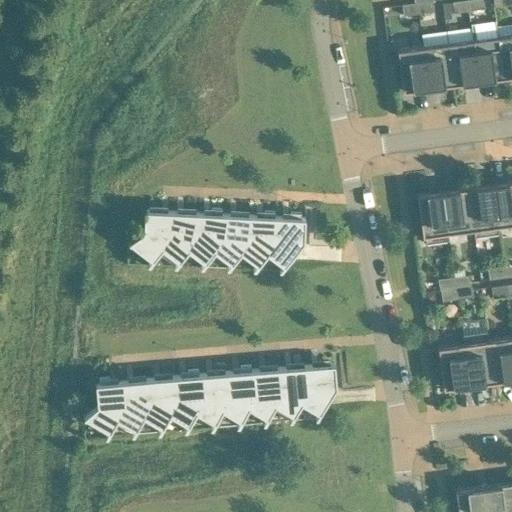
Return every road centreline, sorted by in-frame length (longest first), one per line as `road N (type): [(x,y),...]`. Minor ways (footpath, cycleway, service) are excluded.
road 1 (residential): [(348,146),(398,437)]
road 2 (residential): [(348,146),(511,125)]
road 3 (residential): [(322,0),(348,146)]
